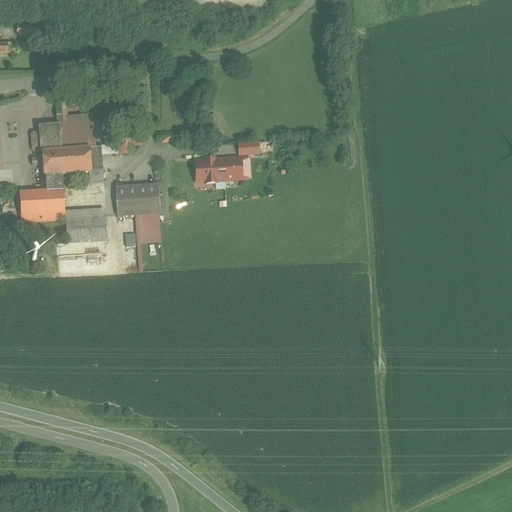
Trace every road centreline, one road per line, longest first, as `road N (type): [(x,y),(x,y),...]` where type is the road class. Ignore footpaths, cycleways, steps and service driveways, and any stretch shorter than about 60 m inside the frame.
road 1 (unclassified): [(0,85),(235,51),(319,0)]
road 2 (trunk): [(233,511),(131,440),(0,406)]
road 3 (trunk): [(0,423),(133,456),(158,474),(173,511)]
